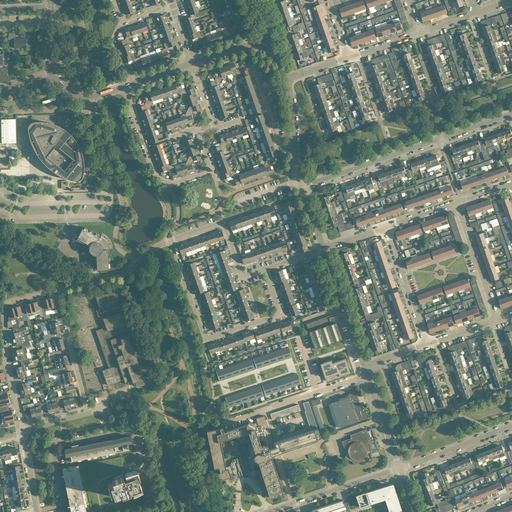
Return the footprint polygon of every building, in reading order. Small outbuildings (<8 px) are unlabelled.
[(366,9),(363,0),(357,3),(360,11),(366,9)] [(285,1),(277,3),(279,9),(287,6),(285,1)] [(360,11),(357,3),(352,5),(354,13),(360,11)] [(320,5),(313,7),(309,9),(311,14),(322,11),(320,5)] [(348,15),(350,18),(355,16),(354,13),(352,5),(346,7),(348,15)] [(444,5),(439,7),(441,15),(447,13),(444,5)] [(289,12),(287,6),(279,9),(281,15),(289,12)] [(199,12),(197,7),(189,10),(191,15),(190,15),(195,14),(199,12)] [(348,15),(346,7),(340,9),(343,17),(348,15)] [(441,15),(439,7),(433,9),(435,17),(441,15)] [(435,17),(433,9),(427,11),(429,19),(435,17)] [(324,16),(322,11),(311,14),(313,20),(317,19),(324,16)] [(429,19),(427,11),(421,13),(424,21),(429,19)] [(291,18),(289,12),(281,15),(283,21),(291,18)] [(326,22),(324,16),(317,19),(313,20),(315,26),(319,24),(326,22)] [(241,22),(239,17),(238,17),(231,20),(229,21),(231,25),(233,27),(234,25),(241,22)] [(286,27),(293,24),(291,18),(283,21),(286,27)] [(494,30),(492,24),(490,25),(489,19),(483,21),(485,26),(483,27),(485,33),(494,30)] [(396,31),(394,23),(393,20),(387,22),(388,25),(391,33),(396,31)] [(402,29),(400,20),(394,23),(396,31),(402,29)] [(328,28),(326,22),(319,24),(321,30),(328,28)] [(235,36),(232,29),(233,27),(231,25),(231,26),(226,27),(226,29),(229,37),(229,38),(235,36)] [(391,33),(388,25),(382,27),(385,35),(391,33)] [(133,37),(133,35),(130,28),(130,27),(124,29),(127,36),(126,37),(129,39),(133,37)] [(197,32),(195,27),(188,29),(189,34),(188,35),(197,32)] [(385,35),(382,27),(376,29),(379,37),(385,35)] [(321,30),(317,31),(319,37),(330,33),(328,28),(321,30)] [(376,37),(373,30),(368,32),(370,40),(376,38),(376,37)] [(468,39),(466,33),(463,34),(462,30),(457,32),(458,36),(459,36),(461,39),(457,40),(458,42),(468,39)] [(496,36),(494,30),(485,33),(487,39),(496,36)] [(199,38),(200,36),(199,31),(197,32),(188,35),(190,40),(197,38),(199,38)] [(370,40),(368,32),(362,34),(365,42),(370,40)] [(15,33),(9,33),(9,43),(14,43),(14,48),(14,47),(18,47),(18,48),(26,48),(26,38),(18,39),(16,39),(15,33)] [(332,39),(330,33),(319,37),(317,38),(318,41),(324,39),(325,41),(332,39)] [(209,44),(206,36),(206,34),(201,36),(200,36),(199,38),(201,40),(204,47),(209,45),(209,44)] [(297,34),(289,37),(291,42),(299,40),(297,34)] [(365,42),(362,34),(356,36),(359,44),(365,42)] [(359,44),(356,36),(350,38),(353,46),(359,44)] [(489,45),(498,41),(496,36),(487,39),(489,45)] [(128,39),(129,39),(126,37),(125,40),(118,42),(120,48),(121,47),(128,45),(130,44),(128,39)] [(334,45),(332,39),(325,41),(327,47),(334,45)] [(438,49),(436,44),(434,44),(432,39),(427,40),(429,46),(427,47),(429,53),(435,50),(438,49)] [(470,45),(468,39),(458,42),(460,48),(470,45)] [(176,45),(174,40),(173,40),(165,43),(164,43),(165,48),(168,50),(169,48),(176,45)] [(301,46),(299,40),(291,42),(293,48),(301,46)] [(500,47),(498,41),(489,45),(491,50),(500,47)] [(336,50),(334,45),(327,47),(329,53),(336,50)] [(472,51),(470,45),(460,48),(462,54),(466,53),(465,53),(472,51)] [(303,52),(301,46),(293,48),(295,54),(303,52)] [(502,53),(500,47),(491,50),(493,56),(502,53)] [(169,59),(167,52),(168,50),(165,48),(160,50),(161,52),(163,60),(164,61),(169,59)] [(303,52),(295,54),(297,60),(305,58),(309,56),(307,50),(303,52)] [(392,52),(389,54),(393,65),(397,64),(405,61),(412,59),(410,53),(403,55),(400,56),(401,59),(397,61),(395,56),(394,56),(392,52)] [(0,82),(8,81),(14,79),(14,75),(8,75),(8,74),(7,74),(7,68),(6,68),(4,68),(4,64),(3,60),(7,60),(7,58),(7,53),(6,53),(6,54),(0,54),(0,82)] [(504,59),(502,53),(493,56),(495,62),(504,59)] [(134,61),(135,59),(133,54),(132,55),(131,54),(124,57),(123,57),(125,63),(132,60),(134,61)] [(440,55),(437,56),(431,58),(433,64),(439,62),(442,61),(440,55)] [(144,66),(141,59),(140,57),(135,59),(134,61),(136,62),(138,69),(144,67),(144,66)] [(373,72),(383,69),(381,63),(378,64),(376,58),(371,60),(373,66),(371,67),(373,72)] [(506,64),(504,59),(495,62),(497,68),(503,65),(503,66),(506,64)] [(363,62),(366,73),(371,71),(368,61),(363,62)] [(444,67),(442,61),(439,62),(433,64),(435,70),(441,68),(444,67)] [(236,63),(229,65),(232,73),(232,74),(234,75),(236,76),(239,71),(237,70),(236,66),(237,66),(236,63)] [(416,70),(414,64),(407,67),(407,66),(404,68),(406,74),(416,70)] [(505,71),(503,66),(503,65),(497,68),(499,73),(505,71)] [(446,72),(444,67),(441,68),(435,70),(437,76),(446,72)] [(239,71),(236,76),(238,77),(240,78),(249,75),(246,68),(243,69),(244,70),(241,72),(239,71)] [(480,73),(478,68),(471,70),(468,71),(470,77),(473,76),(480,73)] [(219,69),(212,71),(213,74),(215,74),(216,77),(215,79),(220,82),(221,79),(222,78),(222,77),(219,69)] [(381,76),(380,73),(384,71),(383,69),(373,72),(375,78),(381,76)] [(418,76),(416,70),(406,74),(408,79),(411,78),(418,76)] [(348,71),(343,73),(346,81),(355,78),(353,72),(349,74),(348,71)] [(448,78),(446,72),(437,76),(439,81),(445,79),(448,78)] [(480,80),(481,80),(482,80),(482,79),(482,78),(482,76),(481,76),(480,73),(473,76),(470,77),(472,83),(474,87),(481,84),(480,80)] [(325,85),(321,86),(321,84),(322,83),(320,78),(317,79),(319,84),(314,86),(316,92),(326,88),(325,85)] [(355,78),(346,81),(348,87),(357,84),(355,78)] [(210,80),(207,81),(210,88),(217,86),(218,85),(219,85),(219,84),(220,82),(215,79),(214,81),(211,82),(210,80)] [(385,87),(389,86),(387,80),(383,81),(383,82),(377,84),(379,89),(385,87)] [(181,85),(183,85),(182,82),(176,84),(180,94),(182,95),(184,89),(182,89),(181,85)] [(180,94),(176,84),(170,86),(173,94),(177,92),(178,93),(180,94)] [(357,84),(348,87),(350,93),(353,92),(359,90),(357,84)] [(448,88),(451,86),(450,84),(447,85),(441,87),(443,93),(446,92),(449,91),(448,88)] [(173,94),(170,86),(165,88),(168,96),(173,94)] [(210,91),(209,92),(210,94),(219,91),(217,86),(210,88),(210,91)] [(194,93),(192,87),(189,88),(190,89),(186,90),(184,89),(182,95),(184,96),(194,93)] [(168,96),(165,88),(159,90),(162,98),(168,96)] [(328,94),(326,88),(316,92),(318,97),(328,94)] [(219,91),(210,94),(210,96),(212,96),(213,99),(221,96),(224,95),(225,95),(223,89),(219,91)] [(162,98),(159,90),(154,92),(156,100),(162,98)] [(254,90),(246,93),(248,98),(256,95),(254,90)] [(154,92),(148,94),(151,104),(152,102),(152,101),(156,100),(154,92)] [(392,98),(390,92),(381,95),(383,101),(389,99),(392,98)] [(198,98),(197,96),(195,96),(194,93),(184,96),(186,97),(187,97),(189,101),(198,98)] [(426,99),(424,93),(417,95),(413,97),(417,107),(421,105),(420,101),(426,99)] [(151,104),(148,94),(142,96),(143,98),(145,98),(146,101),(145,103),(150,106),(151,104)] [(330,100),(328,94),(318,97),(320,103),(327,101),(330,100)] [(256,95),(248,98),(249,103),(258,100),(256,95)] [(363,101),(361,95),(355,98),(352,99),(354,105),(363,101)] [(214,101),(212,102),(213,104),(222,101),(221,96),(213,99),(214,101)] [(197,101),(199,100),(198,98),(189,101),(190,107),(189,107),(188,108),(198,105),(197,101)] [(258,100),(249,103),(251,108),(261,105),(260,103),(259,104),(258,100)] [(366,107),(363,101),(354,105),(355,107),(356,110),(359,109),(366,107)] [(149,109),(150,106),(145,103),(144,105),(141,106),(140,105),(137,106),(140,113),(147,110),(149,109)] [(396,110),(396,109),(394,103),(385,107),(387,113),(389,112),(391,115),(396,113),(395,111),(396,110)] [(200,111),(198,105),(188,108),(187,111),(193,113),(194,111),(197,110),(197,112),(200,111)] [(261,105),(251,108),(253,114),(261,111),(260,107),(261,107),(261,105)] [(218,112),(216,112),(217,114),(226,111),(224,106),(217,109),(218,112)] [(368,113),(366,107),(359,109),(356,110),(358,116),(361,115),(368,113)] [(149,115),(147,110),(140,113),(141,115),(139,116),(140,118),(149,115)] [(192,115),(193,113),(187,111),(185,115),(186,116),(188,123),(195,121),(194,118),(193,119),(192,115)] [(336,117),(334,111),(324,115),(326,120),(333,118),(336,117)] [(370,118),(368,113),(361,115),(358,116),(360,122),(361,121),(363,125),(368,123),(367,119),(370,118)] [(262,114),(252,117),(253,123),(256,122),(265,119),(265,117),(264,117),(262,114)] [(184,127),(181,118),(176,119),(178,127),(181,126),(182,128),(184,127)] [(0,143),(17,143),(16,140),(16,119),(1,119),(1,121),(0,121),(0,143)] [(265,119),(256,122),(258,127),(266,124),(265,121),(266,120),(265,119)] [(153,125),(151,120),(143,123),(144,126),(143,126),(143,129),(153,125)] [(174,130),(170,121),(165,123),(168,131),(171,130),(171,131),(174,130)] [(83,155),(82,154),(82,152),(81,150),(80,149),(79,147),(79,145),(78,144),(77,142),(76,141),(75,140),(71,135),(70,134),(69,133),(67,132),(65,130),(63,129),(61,128),(59,127),(58,126),(57,126),(54,124),(51,123),(48,123),(45,122),(42,122),(40,122),(37,122),(34,122),(32,123),(30,124),(29,126),(28,128),(28,130),(28,131),(28,133),(29,134),(29,136),(29,137),(30,139),(30,140),(31,143),(32,145),(32,146),(33,147),(34,149),(34,150),(35,151),(36,153),(37,154),(39,158),(41,160),(42,162),(44,164),(46,165),(47,166),(48,167),(49,168),(51,170),(52,171),(55,173),(57,174),(59,175),(60,176),(61,176),(62,177),(66,179),(72,181),(73,181),(75,181),(76,181),(77,181),(78,181),(79,181),(80,180),(81,180),(82,179),(82,178),(83,177),(83,176),(83,175),(83,174),(84,173),(84,171),(84,170),(84,168),(84,166),(84,165),(84,163),(84,162),(84,160),(83,158),(83,155)] [(340,125),(339,126),(338,123),(328,126),(330,132),(333,131),(334,135),(339,133),(342,132),(340,125)] [(266,124),(258,127),(259,132),(268,129),(266,124)] [(241,126),(239,127),(242,136),(248,134),(247,131),(245,127),(242,128),(241,126)] [(231,129),(229,130),(232,140),(237,138),(235,130),(232,131),(231,129)] [(268,129),(259,132),(261,137),(269,134),(268,129)] [(156,135),(154,130),(147,133),(148,136),(146,136),(147,139),(156,135)] [(506,138),(504,132),(497,134),(501,143),(504,142),(503,140),(506,138)] [(224,134),(217,136),(218,139),(220,139),(221,142),(220,144),(226,146),(226,145),(227,143),(228,143),(227,141),(224,134)] [(501,143),(497,134),(491,136),(493,143),(494,143),(497,142),(498,144),(501,143)] [(493,143),(491,136),(485,138),(486,141),(483,142),(484,146),(486,154),(488,159),(491,158),(488,148),(494,145),(494,143),(493,143)] [(478,141),(472,143),(474,149),(476,153),(482,151),(483,155),(486,154),(484,146),(481,147),(478,141)] [(195,146),(197,145),(196,143),(187,146),(189,151),(196,148),(195,146)] [(474,149),(472,143),(466,145),(468,152),(474,149)] [(161,149),(159,144),(152,147),(153,150),(151,150),(152,153),(161,149)] [(215,145),(213,146),(215,153),(223,151),(224,150),(226,147),(226,146),(220,144),(219,146),(216,147),(215,145)] [(468,152),(466,145),(459,147),(461,154),(462,154),(463,157),(469,155),(468,152)] [(456,159),(463,157),(462,154),(461,154),(459,147),(453,150),(454,152),(451,153),(454,164),(457,170),(459,169),(456,159)] [(216,156),(214,157),(215,159),(224,156),(223,151),(215,153),(216,156)] [(198,154),(200,153),(199,152),(190,155),(190,156),(189,157),(187,160),(193,163),(194,161),(197,160),(198,162),(200,161),(198,154)] [(165,160),(163,154),(155,157),(156,160),(155,160),(155,163),(165,160)] [(267,160),(266,162),(271,164),(272,162),(276,161),(276,163),(279,162),(277,155),(268,158),(267,160)] [(445,167),(443,161),(440,162),(440,161),(439,161),(437,155),(430,157),(433,167),(441,164),(442,168),(445,167)] [(430,168),(433,167),(430,157),(424,160),(426,166),(427,170),(430,169),(430,168)] [(426,166),(424,160),(421,161),(420,159),(417,160),(420,168),(426,166)] [(192,165),(193,163),(187,160),(186,163),(187,165),(190,173),(196,171),(195,168),(193,168),(192,165)] [(219,166),(218,167),(219,169),(228,166),(230,165),(228,160),(226,161),(218,164),(219,166)] [(420,168),(417,160),(413,162),(414,163),(411,164),(412,167),(408,168),(409,168),(410,172),(412,178),(415,177),(413,172),(413,171),(420,168)] [(264,165),(264,166),(267,174),(274,172),(273,169),(271,170),(270,166),(271,164),(266,162),(264,165)] [(169,171),(172,166),(168,164),(166,164),(166,165),(159,167),(161,174),(162,174),(164,173),(164,172),(167,170),(169,171)] [(190,173),(187,165),(181,167),(184,177),(186,176),(186,174),(190,173)] [(177,177),(174,167),(172,166),(169,171),(171,172),(172,176),(170,176),(171,179),(177,177)] [(404,174),(406,173),(404,166),(401,167),(401,166),(397,167),(400,177),(401,177),(405,176),(404,174)] [(184,177),(181,167),(176,169),(175,168),(174,167),(177,177),(181,176),(182,177),(184,177)] [(400,177),(397,167),(393,168),(394,170),(391,171),(394,181),(401,178),(401,177),(400,177)] [(509,174),(506,167),(501,169),(503,176),(509,174)] [(498,178),(495,171),(494,168),(489,170),(489,173),(492,180),(498,178)] [(503,176),(501,169),(495,171),(498,178),(503,176)] [(230,171),(222,174),(225,181),(227,180),(227,178),(230,177),(232,178),(235,173),(231,171),(230,171)] [(394,181),(391,171),(385,173),(389,184),(395,182),(394,181)] [(486,182),(484,175),(483,172),(477,174),(478,177),(481,184),(486,182)] [(235,173),(232,178),(234,179),(235,182),(234,183),(235,186),(242,183),(239,175),(239,174),(237,174),(235,173)] [(379,178),(376,179),(377,184),(379,190),(383,189),(381,183),(383,182),(384,186),(389,184),(385,173),(378,175),(379,178)] [(489,173),(484,175),(486,182),(492,180),(489,173)] [(481,184),(478,177),(472,179),(475,186),(481,184)] [(377,184),(376,179),(372,181),(371,178),(368,179),(368,178),(366,179),(365,180),(367,187),(369,190),(375,188),(376,191),(379,190),(377,184)] [(475,186),(472,179),(467,181),(469,188),(475,186)] [(367,187),(365,180),(359,182),(361,189),(367,187)] [(469,188),(467,181),(461,183),(463,190),(469,188)] [(361,189),(359,182),(355,183),(352,184),(354,191),(355,191),(360,189),(361,189)] [(356,195),(354,191),(352,184),(346,187),(347,190),(343,191),(344,196),(346,200),(350,199),(349,197),(356,195)] [(452,186),(451,186),(446,188),(448,195),(454,193),(452,186)] [(448,195),(446,188),(440,190),(443,197),(448,195)] [(443,197),(440,190),(435,192),(437,199),(443,197)] [(435,192),(434,192),(429,194),(431,201),(437,199),(435,192)] [(431,201),(429,194),(423,196),(426,203),(431,201)] [(331,202),(329,199),(328,196),(322,198),(324,205),(331,202)] [(423,196),(417,198),(420,205),(426,203),(423,196)] [(508,197),(501,199),(503,205),(510,203),(508,197)] [(420,205),(417,198),(412,200),(414,207),(420,205)] [(414,207),(412,200),(406,202),(409,209),(414,207)] [(493,208),(490,200),(484,202),(487,210),(493,208)] [(334,201),(331,202),(324,205),(326,211),(336,208),(334,201)] [(487,210),(484,202),(479,204),(481,212),(487,210)] [(404,210),(401,203),(395,205),(398,212),(404,210)] [(511,209),(510,203),(503,205),(505,211),(511,209)] [(481,212),(479,204),(473,206),(475,214),(481,212)] [(398,212),(395,205),(390,207),(392,214),(398,212)] [(273,206),(268,208),(271,217),(276,215),(273,206)] [(295,211),(293,206),(284,209),(286,214),(295,211)] [(473,206),(467,208),(467,209),(469,216),(470,218),(476,216),(475,214),(473,206)] [(392,214),(390,207),(389,207),(384,209),(387,216),(392,214)] [(263,210),(266,219),(267,222),(272,220),(271,217),(268,208),(266,209),(263,210)] [(338,214),(336,208),(326,211),(328,217),(338,214)] [(381,218),(378,211),(377,208),(372,210),(373,213),(375,220),(381,218)] [(387,216),(384,209),(378,211),(381,218),(387,216)] [(296,213),(295,211),(286,214),(288,219),(296,216),(295,213),(296,213)] [(370,222),(367,215),(366,211),(360,213),(364,224),(370,222)] [(361,217),(360,213),(357,214),(354,215),(357,224),(358,226),(364,224),(361,217)] [(375,220),(373,213),(367,215),(370,222),(375,220)] [(338,214),(328,217),(331,224),(333,223),(335,228),(338,227),(341,226),(342,226),(338,214)] [(446,215),(440,217),(443,225),(448,223),(446,215)] [(247,226),(244,217),(241,218),(240,218),(239,218),(242,227),(247,226)] [(443,225),(440,217),(434,219),(437,227),(443,225)] [(242,227),(239,218),(234,220),(237,229),(242,227)] [(437,227),(434,219),(428,221),(431,229),(437,227)] [(299,226),(298,221),(289,224),(288,224),(289,229),(291,228),(299,226)] [(431,229),(428,221),(422,223),(425,231),(431,229)] [(419,224),(414,226),(416,234),(422,232),(419,224)] [(416,234),(414,226),(408,228),(411,236),(416,234)] [(102,237),(101,236),(100,237),(82,228),(77,239),(95,248),(95,247),(96,248),(96,249),(96,250),(97,270),(109,269),(108,249),(109,249),(109,247),(109,246),(108,244),(108,243),(107,241),(106,240),(105,239),(104,238),(102,237)] [(411,236),(408,228),(402,230),(405,238),(411,236)] [(225,239),(222,230),(218,232),(218,231),(217,231),(220,241),(225,239)] [(405,238),(402,230),(396,232),(399,240),(405,238)] [(220,241),(217,231),(212,233),(215,242),(220,241)] [(488,237),(486,232),(476,235),(478,241),(487,238),(488,237)] [(283,237),(278,239),(280,242),(283,251),(288,250),(286,245),(284,240),(283,237)] [(487,244),(485,239),(478,241),(480,247),(487,244)] [(307,245),(305,240),(296,243),(298,248),(307,245)] [(382,247),(380,241),(371,244),(373,250),(375,249),(376,249),(382,247)] [(191,251),(188,242),(185,243),(184,242),(182,243),(186,253),(191,251)] [(283,251),(280,242),(275,244),(278,252),(281,251),(281,252),(283,251)] [(186,253),(182,243),(178,245),(181,254),(182,257),(187,255),(186,253)] [(489,250),(492,249),(490,243),(487,244),(480,247),(482,252),(489,250)] [(459,252),(456,244),(450,246),(453,254),(459,252)] [(307,246),(307,245),(298,248),(299,253),(308,250),(307,247),(307,246)] [(453,254),(450,246),(444,248),(447,256),(453,254)] [(384,252),(382,247),(376,249),(377,255),(384,252)] [(447,256),(444,248),(438,250),(441,258),(447,256)] [(225,250),(220,252),(216,253),(217,258),(227,255),(225,250)] [(441,258),(438,250),(432,252),(435,260),(441,258)] [(491,256),(489,250),(482,252),(484,258),(491,256)] [(254,262),(250,252),(245,254),(249,263),(254,262)] [(352,253),(349,254),(348,252),(341,254),(344,261),(350,259),(353,258),(352,253)] [(386,258),(384,252),(377,255),(379,260),(386,258)] [(432,261),(429,253),(424,255),(426,263),(432,261)] [(249,263),(245,254),(241,256),(244,264),(247,263),(247,264),(249,263)] [(227,257),(227,255),(217,258),(219,263),(228,260),(227,257)] [(426,263),(424,255),(418,257),(420,265),(426,263)] [(493,261),(491,256),(484,258),(486,264),(493,261)] [(411,257),(402,259),(405,267),(408,266),(409,269),(415,267),(412,259),(411,257)] [(420,265),(418,257),(412,259),(415,267),(420,265)] [(388,264),(386,258),(379,260),(381,266),(388,264)] [(344,261),(342,261),(343,264),(345,264),(346,267),(352,265),(350,259),(344,261)] [(493,261),(486,264),(488,269),(495,267),(493,261)] [(187,270),(196,267),(194,262),(185,265),(187,270)] [(315,269),(314,264),(305,267),(306,272),(315,269)] [(390,269),(388,264),(381,266),(383,272),(390,269)] [(231,270),(229,265),(221,268),(217,269),(219,274),(220,273),(222,273),(231,270)] [(354,272),(352,265),(346,267),(348,274),(354,272)] [(500,271),(498,266),(495,267),(488,269),(490,275),(497,273),(499,272),(498,272),(500,271)] [(316,271),(315,269),(306,272),(308,277),(316,274),(315,271),(316,271)] [(392,275),(390,269),(383,272),(385,277),(392,275)] [(357,278),(354,272),(348,274),(350,280),(353,279),(355,284),(365,280),(364,277),(359,279),(358,278),(357,278)] [(492,281),(499,278),(497,273),(490,275),(492,281)] [(286,280),(284,274),(276,277),(277,283),(278,282),(286,280)] [(394,281),(392,275),(385,277),(387,283),(394,281)] [(470,286),(468,278),(462,280),(465,288),(470,286)] [(286,280),(278,282),(279,283),(280,288),(281,290),(286,288),(285,285),(288,284),(287,280),(286,280)] [(365,293),(362,285),(366,283),(365,280),(365,281),(355,284),(356,289),(354,290),(356,296),(365,293)] [(465,288),(462,280),(456,282),(459,290),(459,293),(465,291),(465,288)] [(396,286),(394,281),(387,283),(389,289),(396,286)] [(194,290),(203,287),(201,282),(193,285),(194,288),(193,288),(194,290)] [(459,290),(456,282),(450,284),(453,292),(459,290)] [(286,288),(281,290),(282,295),(291,292),(289,287),(292,286),(291,285),(291,283),(288,284),(285,285),(286,288)] [(239,289),(237,284),(228,287),(229,292),(239,289)] [(453,292),(450,284),(444,286),(447,294),(453,292)] [(205,292),(203,287),(194,290),(195,295),(205,292)] [(444,295),(442,287),(436,289),(438,297),(444,295)] [(102,369),(106,385),(125,379),(126,384),(135,382),(136,386),(143,384),(129,337),(109,336),(108,335),(109,329),(110,334),(115,333),(114,327),(125,324),(122,312),(118,312),(119,300),(115,288),(101,292),(108,293),(102,295),(102,301),(100,295),(94,295),(102,322),(104,322),(105,326),(107,326),(97,329),(108,368),(102,369)] [(237,297),(246,293),(244,289),(239,290),(235,292),(237,297)] [(438,297),(436,289),(430,291),(433,300),(438,297)] [(433,300),(430,291),(424,294),(427,302),(433,300)] [(205,293),(200,295),(202,301),(203,303),(209,301),(208,298),(210,297),(209,292),(205,293)] [(291,292),(282,295),(285,302),(291,300),(290,297),(292,296),(291,292)] [(398,292),(391,294),(393,300),(400,297),(398,292)] [(247,295),(246,293),(237,297),(238,302),(247,299),(246,296),(247,295)] [(367,299),(365,293),(356,296),(358,303),(367,299)] [(427,302),(424,294),(418,296),(421,304),(427,302)] [(291,300),(285,302),(287,307),(288,307),(295,304),(293,300),(296,299),(296,296),(295,295),(292,296),(290,297),(291,300)] [(55,302),(54,297),(52,298),(52,296),(48,297),(51,310),(51,311),(57,309),(57,312),(60,311),(58,301),(55,302)] [(209,301),(203,303),(204,306),(205,307),(213,304),(212,300),(214,299),(214,297),(213,296),(210,297),(208,298),(209,301)] [(41,305),(41,306),(43,315),(43,316),(46,316),(45,311),(51,310),(48,297),(43,299),(44,300),(42,300),(44,305),(41,305)] [(402,303),(400,297),(393,300),(395,305),(402,303)] [(327,303),(325,298),(316,301),(318,306),(327,303)] [(507,306),(505,298),(499,300),(501,308),(507,306)] [(370,306),(367,299),(358,303),(360,309),(367,307),(370,306)] [(43,315),(41,306),(38,306),(37,302),(31,303),(33,312),(39,311),(40,316),(41,316),(43,315)] [(33,312),(31,303),(26,305),(27,309),(24,310),(27,320),(30,319),(29,317),(34,315),(33,312)] [(328,305),(327,303),(318,306),(320,311),(324,310),(328,308),(327,305),(328,305)] [(404,309),(402,303),(395,305),(397,311),(404,309)] [(213,304),(205,307),(206,312),(207,313),(207,315),(213,313),(212,310),(215,309),(213,304)] [(27,320),(24,310),(21,311),(20,306),(14,308),(17,319),(23,318),(23,321),(27,320)] [(369,313),(367,307),(360,309),(362,315),(365,315),(367,319),(383,314),(382,311),(371,315),(370,313),(369,313)] [(17,319),(14,308),(9,309),(10,313),(8,314),(9,321),(17,319)] [(213,313),(207,315),(209,320),(217,317),(216,312),(219,312),(218,310),(218,308),(215,309),(212,310),(213,313)] [(303,313),(301,308),(289,312),(291,317),(296,315),(300,313),(301,314),(303,313)] [(481,316),(478,308),(472,310),(475,318),(481,316)] [(406,314),(404,309),(397,311),(399,317),(406,314)] [(475,318),(472,310),(466,312),(469,320),(475,318)] [(469,320),(466,312),(460,314),(463,322),(469,320)] [(245,321),(254,318),(253,313),(243,316),(241,317),(243,322),(245,321)] [(334,314),(331,315),(306,324),(312,341),(314,349),(342,339),(334,314)] [(378,328),(375,322),(375,320),(384,316),(383,314),(367,319),(368,324),(366,325),(368,331),(378,328)] [(408,320),(406,314),(399,317),(401,322),(408,320)] [(463,322),(460,314),(454,316),(457,324),(463,322)] [(218,322),(222,321),(220,316),(217,317),(209,320),(208,320),(210,325),(218,322)] [(454,324),(452,317),(446,319),(449,327),(454,324)] [(449,327),(446,319),(440,321),(443,329),(449,327)] [(59,327),(58,322),(51,324),(50,321),(52,320),(37,324),(37,325),(41,326),(45,325),(47,330),(50,329),(59,327)] [(289,320),(283,322),(286,331),(292,329),(291,325),(289,320)] [(410,326),(408,320),(401,322),(403,328),(402,328),(403,328),(410,326)] [(443,329),(440,321),(434,323),(437,331),(443,329)] [(220,327),(218,322),(210,325),(211,330),(220,327)] [(279,323),(277,324),(281,333),(282,332),(286,331),(283,322),(280,324),(279,323)] [(437,331),(434,323),(428,325),(431,333),(437,331)] [(272,326),(271,326),(273,331),(276,330),(278,334),(281,333),(277,324),(272,326)] [(24,333),(24,330),(26,330),(28,329),(27,326),(20,328),(15,329),(15,330),(18,329),(19,332),(11,334),(12,339),(22,337),(22,336),(21,334),(24,333)] [(271,326),(266,328),(269,336),(270,336),(274,334),(275,336),(275,337),(278,336),(278,334),(276,330),(273,331),(271,326)] [(412,331),(410,326),(403,328),(402,328),(400,329),(402,335),(405,333),(405,334),(412,331)] [(54,334),(61,332),(59,327),(50,329),(47,330),(48,334),(43,335),(44,340),(54,337),(54,334)] [(260,330),(259,330),(261,336),(264,335),(265,337),(269,336),(266,328),(260,330)] [(380,334),(378,328),(368,331),(370,338),(380,334)] [(252,330),(246,332),(249,340),(255,339),(253,335),(252,330)] [(259,330),(254,332),(256,337),(257,340),(262,339),(263,341),(264,341),(266,340),(265,337),(264,335),(261,336),(259,330)] [(414,337),(412,331),(405,334),(407,339),(414,337)] [(242,334),(241,335),(244,343),(245,343),(245,342),(249,340),(246,332),(242,333),(242,334)] [(382,341),(380,334),(370,338),(372,344),(382,341)] [(235,337),(237,343),(240,342),(241,344),(244,343),(241,335),(235,337)] [(26,340),(25,336),(12,339),(14,344),(21,343),(22,345),(23,345),(32,343),(31,340),(29,340),(29,339),(26,340)] [(55,340),(54,337),(44,340),(45,343),(47,342),(48,347),(51,347),(64,343),(62,338),(55,340)] [(235,337),(230,339),(233,347),(237,345),(238,348),(239,348),(242,347),(241,344),(240,342),(237,343),(235,337)] [(224,341),(222,341),(224,347),(227,346),(228,349),(233,347),(230,339),(224,341)] [(490,345),(488,340),(479,343),(479,344),(479,347),(478,348),(478,349),(480,348),(480,349),(490,345)] [(222,341),(219,342),(222,351),(225,350),(226,353),(228,352),(229,352),(228,349),(227,346),(224,347),(222,341)] [(384,347),(383,343),(382,341),(372,344),(375,351),(384,347)] [(217,342),(213,344),(216,352),(220,351),(220,352),(222,351),(219,342),(218,343),(217,342)] [(58,351),(65,349),(64,343),(54,346),(51,347),(53,352),(48,353),(48,356),(59,353),(58,351)] [(213,344),(207,346),(210,354),(215,352),(216,352),(213,344)] [(459,350),(458,350),(456,350),(454,345),(449,347),(450,352),(448,353),(450,359),(460,356),(461,354),(461,353),(460,352),(459,350)] [(492,351),(490,345),(480,349),(482,354),(485,353),(492,351)] [(284,359),(292,357),(288,347),(281,349),(284,359)] [(277,362),(284,359),(281,349),(274,352),(277,362)] [(494,357),(492,351),(485,353),(487,359),(494,357)] [(270,364),(277,362),(274,352),(267,354),(270,364)] [(28,358),(26,353),(15,356),(16,362),(20,360),(23,360),(24,362),(32,360),(31,357),(28,358)] [(60,357),(59,353),(48,356),(49,359),(57,357),(58,362),(68,360),(66,355),(60,357)] [(263,366),(270,364),(267,354),(260,356),(263,366)] [(260,356),(253,359),(256,369),(263,366),(260,356)] [(462,361),(460,356),(450,359),(452,365),(462,361)] [(421,359),(423,364),(424,368),(427,367),(433,365),(431,359),(428,360),(427,357),(421,359)] [(496,363),(494,357),(487,359),(484,360),(486,366),(496,363)] [(247,372),(254,369),(251,359),(244,362),(247,372)] [(33,363),(32,360),(24,362),(24,363),(22,363),(23,366),(15,368),(17,373),(26,371),(25,365),(33,363)] [(69,366),(68,360),(58,362),(55,363),(56,368),(44,372),(45,375),(53,373),(55,372),(59,371),(59,368),(69,366)] [(321,366),(325,381),(347,374),(347,373),(346,371),(349,370),(346,361),(343,362),(342,360),(343,360),(342,360),(332,363),(331,360),(323,363),(324,365),(321,366)] [(454,371),(464,367),(462,361),(452,365),(454,371)] [(240,374),(247,372),(244,362),(237,364),(240,374)] [(496,363),(486,366),(488,372),(498,368),(497,365),(498,365),(497,363),(496,363)] [(233,376),(240,374),(237,364),(230,366),(233,376)] [(404,375),(402,369),(400,370),(398,364),(392,367),(394,372),(392,373),(394,379),(404,375)] [(435,371),(433,365),(427,367),(429,373),(435,371)] [(226,379),(233,376),(230,366),(223,368),(226,379)] [(466,373),(464,367),(454,371),(456,376),(466,373)] [(223,368),(216,371),(219,381),(226,379),(223,368)] [(500,374),(498,368),(488,372),(490,378),(490,377),(500,374)] [(27,376),(26,371),(17,373),(18,379),(28,376),(28,379),(36,377),(35,374),(27,376)] [(468,379),(466,373),(456,376),(458,382),(468,379),(468,378),(468,379)] [(290,376),(293,386),(300,384),(297,374),(290,376)] [(502,380),(500,374),(490,377),(492,383),(502,380)] [(406,381),(404,375),(394,379),(396,384),(406,381)] [(283,378),(286,388),(293,386),(290,376),(283,378)] [(29,382),(37,380),(36,377),(28,379),(29,382),(20,384),(21,390),(30,387),(29,382)] [(74,382),(72,377),(63,379),(60,380),(61,385),(53,387),(54,390),(57,389),(60,389),(65,387),(67,387),(67,384),(74,382)] [(439,382),(437,377),(431,379),(428,380),(430,386),(439,382)] [(276,381),(279,391),(286,388),(283,378),(276,381)] [(470,384),(468,379),(458,382),(460,388),(467,386),(467,385),(470,384)] [(504,386),(502,380),(492,383),(494,389),(493,389),(494,393),(502,390),(501,387),(504,386)] [(269,383),(272,393),(279,391),(276,381),(269,383)] [(406,381),(396,384),(398,390),(405,388),(408,387),(406,381)] [(441,388),(439,382),(430,386),(432,391),(441,388)] [(269,383),(262,385),(265,395),(272,393),(269,383)] [(256,398),(263,396),(260,386),(253,388),(256,398)] [(469,391),(467,386),(460,388),(462,394),(469,391)] [(40,394),(40,391),(32,393),(30,387),(21,390),(22,395),(29,393),(30,396),(32,396),(35,395),(37,394),(40,394)] [(249,401),(256,398),(253,388),(246,391),(249,401)] [(443,394),(441,388),(432,391),(434,397),(443,394)] [(472,390),(469,391),(462,394),(464,399),(466,399),(468,403),(474,401),(472,397),(474,396),(472,390)] [(242,403),(249,401),(246,391),(239,393),(242,403)] [(9,399),(8,394),(3,395),(2,392),(0,392),(0,401),(0,402),(9,399)] [(357,400),(358,399),(355,392),(348,394),(349,397),(331,403),(340,428),(362,420),(363,420),(365,419),(368,418),(364,408),(361,409),(359,402),(358,402),(357,400)] [(407,394),(400,396),(402,402),(412,398),(410,392),(407,394)] [(235,405),(242,403),(239,393),(232,395),(235,405)] [(73,394),(68,395),(67,395),(70,407),(76,406),(73,394)] [(443,394),(434,397),(436,403),(445,400),(443,394)] [(70,407),(67,395),(62,397),(62,396),(59,397),(60,403),(63,402),(65,409),(70,407)] [(232,395),(225,398),(228,408),(235,405),(232,395)] [(57,404),(60,403),(59,397),(50,399),(51,402),(54,411),(59,410),(57,404)] [(414,404),(412,398),(402,402),(404,407),(414,404)] [(6,406),(10,405),(9,399),(0,402),(1,407),(0,407),(0,410),(7,409),(6,406)] [(447,405),(445,400),(436,403),(438,408),(439,412),(447,410),(445,406),(447,405)] [(34,403),(35,406),(37,416),(43,414),(41,407),(42,407),(41,401),(34,403)] [(416,410),(414,404),(404,407),(406,413),(416,410)] [(37,416),(35,406),(28,408),(27,405),(24,405),(23,406),(25,413),(25,412),(26,412),(30,410),(31,412),(32,417),(37,416)] [(0,410),(0,415),(1,415),(1,419),(4,418),(13,416),(12,410),(7,412),(7,409),(0,410)] [(418,416),(416,411),(416,410),(406,413),(408,419),(415,417),(418,416)] [(15,421),(13,416),(4,418),(6,423),(0,424),(0,425),(1,428),(8,426),(8,423),(15,421)] [(281,451),(320,438),(317,429),(313,430),(274,443),(266,421),(265,416),(256,419),(258,423),(254,425),(253,423),(251,422),(249,422),(248,424),(224,432),(223,428),(220,429),(217,430),(217,429),(207,431),(214,469),(215,469),(215,470),(216,474),(218,478),(219,478),(220,481),(230,478),(232,477),(231,476),(230,473),(233,472),(234,473),(234,474),(235,475),(236,475),(237,475),(238,475),(238,476),(252,471),(252,470),(253,470),(253,469),(254,468),(254,467),(254,466),(259,464),(270,498),(284,493),(271,456),(281,453),(281,451)] [(380,455),(379,452),(378,452),(378,451),(379,450),(374,436),(369,437),(366,429),(350,435),(351,438),(342,441),(346,455),(345,458),(352,461),(353,464),(364,461),(365,461),(364,462),(365,462),(366,459),(368,459),(367,460),(369,459),(369,460),(372,459),(372,460),(372,458),(380,455)] [(118,450),(118,446),(122,445),(123,450),(123,451),(128,450),(128,449),(127,444),(131,443),(131,444),(132,444),(130,436),(119,438),(119,439),(113,440),(78,447),(78,445),(71,446),(72,446),(72,448),(65,450),(65,449),(64,449),(66,457),(70,456),(72,461),(71,461),(72,461),(116,452),(115,450),(118,450)] [(505,453),(502,445),(495,448),(499,457),(499,458),(506,455),(510,465),(511,463),(511,461),(508,451),(505,453)] [(15,447),(8,449),(10,455),(20,453),(19,449),(15,450),(15,447)] [(499,457),(495,448),(489,450),(493,460),(499,457)] [(10,456),(10,455),(8,449),(2,451),(4,457),(5,461),(11,459),(10,456)] [(493,460),(489,450),(483,452),(485,459),(489,458),(490,461),(493,460)] [(63,492),(65,491),(69,511),(100,511),(115,509),(112,498),(122,494),(122,496),(130,493),(130,492),(132,491),(141,488),(139,481),(138,480),(139,479),(136,471),(137,471),(138,470),(134,452),(67,466),(67,468),(61,470),(62,475),(59,476),(61,481),(61,484),(62,486),(63,492)] [(485,459),(483,452),(476,455),(477,458),(474,459),(481,476),(483,475),(479,462),(482,461),(483,463),(486,462),(485,459)] [(481,476),(474,459),(471,461),(470,458),(463,460),(467,469),(471,468),(472,469),(473,470),(475,469),(478,477),(481,476)] [(467,469),(463,460),(457,463),(461,472),(467,469)] [(457,463),(451,465),(454,475),(461,472),(457,463)] [(454,475),(451,465),(444,468),(445,471),(441,472),(448,489),(451,488),(446,475),(449,474),(450,476),(454,475)] [(433,483),(430,476),(428,472),(422,474),(423,479),(421,480),(423,487),(430,484),(433,483)] [(500,482),(495,484),(498,491),(503,489),(500,482)] [(401,511),(394,488),(393,484),(392,483),(392,484),(388,485),(356,496),(359,507),(360,507),(359,505),(383,497),(384,496),(387,498),(387,499),(390,511),(401,511)] [(435,489),(433,483),(430,484),(423,487),(426,493),(433,491),(435,489)] [(498,491),(495,484),(489,487),(492,494),(498,491)] [(454,491),(458,489),(457,487),(449,490),(451,495),(455,494),(454,491)] [(492,494),(489,487),(484,489),(483,489),(486,496),(492,494)] [(475,500),(472,493),(471,491),(469,491),(468,488),(465,489),(466,493),(467,495),(469,503),(475,500)] [(486,496),(483,489),(478,491),(481,498),(486,496)] [(435,497),(433,491),(426,493),(428,499),(435,497)] [(481,498),(478,491),(472,493),(475,500),(481,498)] [(464,505),(461,498),(460,495),(455,497),(456,500),(455,500),(458,507),(464,505)] [(469,503),(467,495),(461,498),(464,505),(469,503)] [(437,496),(435,497),(428,499),(431,506),(437,503),(439,508),(441,507),(444,506),(447,505),(450,504),(453,503),(451,498),(440,502),(437,496)] [(17,500),(14,500),(16,511),(19,510),(23,510),(22,506),(25,505),(26,505),(26,502),(24,502),(24,498),(17,500)] [(343,500),(340,501),(337,501),(338,502),(337,502),(340,511),(346,509),(349,508),(347,503),(344,504),(343,500)] [(331,504),(330,504),(333,511),(336,511),(337,511),(339,511),(340,511),(337,502),(334,503),(333,503),(331,503),(331,504)]
